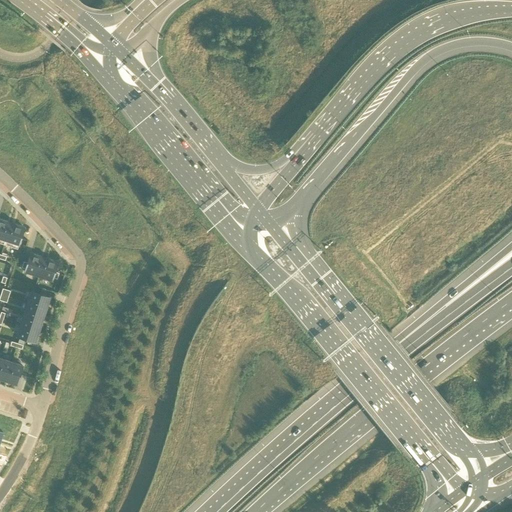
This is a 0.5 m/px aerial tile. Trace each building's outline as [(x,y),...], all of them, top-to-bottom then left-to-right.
[(0,240),(6,242),(12,224),(0,220),(0,240)] [(12,224),(6,242),(19,247),(25,228),(12,224)] [(39,277),(45,259),(32,255),(29,263),(27,269),(26,273),(39,277)] [(54,278),(56,272),(59,263),(45,259),(39,277),(53,282),(54,278)] [(96,286),(92,297),(111,303),(114,292),(96,286)] [(31,291),(28,302),(46,308),(50,296),(31,291)] [(92,297),(89,307),(107,313),(111,303),(92,297)] [(46,308),(28,302),(24,313),(43,319),(46,308)] [(89,307),(86,318),(104,324),(107,313),(89,307)] [(39,330),(43,320),(24,314),(21,324),(39,330)] [(86,318),(82,328),(101,334),(104,324),(86,318)] [(39,330),(21,324),(17,336),(36,342),(39,330)] [(82,328),(79,339),(97,345),(101,334),(82,328)] [(75,355),(73,366),(91,370),(94,359),(75,355)] [(0,360),(0,378),(6,380),(12,362),(1,358),(0,360)] [(6,380),(17,384),(20,373),(23,366),(12,362),(6,380)] [(73,366),(70,377),(89,381),(91,370),(73,366)] [(70,377),(68,387),(87,391),(89,381),(70,377)] [(68,387),(65,398),(84,402),(87,391),(68,387)] [(53,439),(48,449),(65,457),(70,447),(53,439)] [(48,449),(43,459),(61,467),(65,457),(48,449)] [(43,459),(39,469),(56,477),(61,467),(43,459)] [(39,469),(34,479),(51,487),(56,477),(39,469)]
